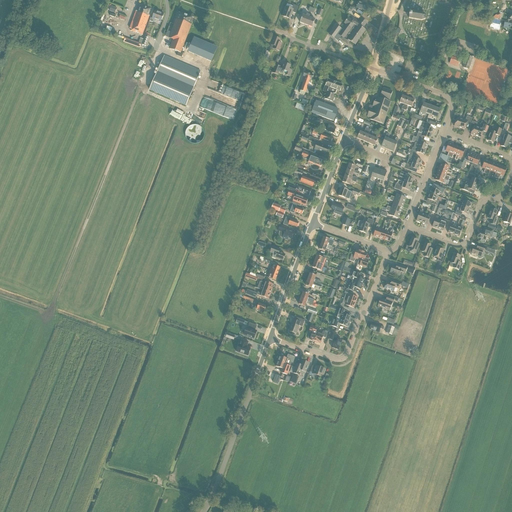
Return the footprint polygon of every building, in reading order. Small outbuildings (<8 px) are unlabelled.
[(367,4),(358,1),(356,8),(364,11),(367,4)] [(293,5),(293,6),(287,4),(283,16),(289,18),(292,12),(296,13),(298,7),(293,5)] [(137,10),(129,31),(138,34),(139,33),(142,34),(143,35),(143,34),(149,16),(148,16),(151,9),(140,5),(138,10),(137,10)] [(161,22),(164,14),(155,10),(152,18),(151,18),(149,21),(153,22),(154,19),(161,22)] [(425,19),(426,15),(423,12),(410,10),(409,18),(421,20),(425,19)] [(193,18),(179,13),(176,20),(176,19),(169,38),(173,39),(169,49),(178,52),(176,55),(181,57),(183,54),(180,53),(193,18)] [(306,25),(309,16),(307,15),(306,16),(303,15),(300,23),(306,25)] [(309,16),(306,25),(312,27),(315,19),(311,18),(312,17),(309,16)] [(351,20),(348,18),(344,23),(346,24),(342,29),(336,25),(329,34),(334,37),(333,38),(338,41),(339,39),(342,41),(343,40),(345,41),(344,42),(347,44),(349,42),(349,41),(355,45),(366,30),(363,28),(367,23),(361,19),(359,22),(352,18),(351,20)] [(140,48),(141,44),(144,35),(143,34),(143,35),(142,34),(138,43),(125,38),(123,42),(140,48)] [(217,43),(193,34),(188,48),(212,57),(217,43)] [(145,35),(144,35),(141,44),(146,46),(150,37),(145,35)] [(279,42),(280,39),(274,37),(272,42),(271,45),(273,46),(273,49),(279,51),(282,43),(279,42)] [(471,57),(467,55),(463,67),(467,69),(471,57)] [(186,106),(200,72),(164,56),(149,90),(186,106)] [(458,65),(460,59),(452,57),(450,62),(458,65)] [(289,69),(290,65),(284,63),(282,69),(280,68),(281,67),(275,65),(272,73),(278,75),(278,74),(278,72),(283,74),(284,71),(287,72),(286,75),(290,77),(292,70),(289,69)] [(299,93),(304,95),(305,92),(308,93),(311,83),(309,82),(310,79),(311,79),(313,75),(305,72),(303,76),(305,77),(299,93)] [(340,91),(342,85),(328,80),(324,91),(327,92),(324,99),(332,102),(337,90),(340,91)] [(227,85),(224,91),(241,96),(243,90),(227,85)] [(387,90),(383,89),(380,96),(381,97),(380,98),(378,97),(377,99),(375,98),(372,106),(371,106),(370,108),(367,117),(371,118),(370,119),(383,124),(391,102),(390,102),(391,98),(393,92),(389,91),(387,90)] [(401,109),(404,110),(408,98),(402,96),(400,103),(404,104),(403,106),(401,109)] [(239,108),(205,97),(203,103),(237,114),(239,108)] [(414,100),(408,98),(404,110),(406,111),(407,107),(407,106),(412,107),(414,100)] [(338,109),(316,101),(312,113),(333,121),(338,109)] [(417,110),(414,117),(418,118),(419,115),(422,116),(422,115),(425,116),(426,113),(429,105),(423,103),(420,111),(417,110)] [(434,107),(429,105),(426,113),(429,114),(427,118),(430,119),(434,107)] [(213,117),(215,114),(200,107),(198,110),(213,117)] [(440,110),(434,107),(430,119),(433,120),(434,116),(437,117),(440,110)] [(454,126),(459,128),(462,120),(459,119),(461,115),(455,113),(453,118),(456,119),(454,126)] [(462,120),(459,128),(464,130),(467,123),(470,124),(472,118),(467,116),(465,120),(462,119),(462,120)] [(475,137),(476,136),(479,128),(476,127),(477,123),(472,121),(470,127),(473,128),(470,135),(475,137)] [(422,122),(419,129),(432,134),(434,129),(426,127),(427,124),(422,122)] [(322,129),(327,130),(327,131),(334,133),(336,127),(329,125),(324,123),(322,129)] [(482,129),(479,128),(476,136),(481,138),(483,131),(486,132),(488,127),(483,125),(482,129)] [(357,138),(363,141),(368,129),(366,128),(364,131),(365,132),(364,133),(360,131),(357,138)] [(499,136),(502,130),(496,128),(494,132),(491,131),(487,140),(493,143),(496,135),(499,136)] [(325,135),(318,132),(319,131),(314,129),(312,133),(317,135),(320,136),(320,138),(323,139),(331,142),(332,138),(325,135)] [(363,141),(369,143),(372,136),(368,135),(368,133),(369,133),(370,130),(368,129),(363,141)] [(419,129),(416,137),(421,139),(423,136),(430,139),(432,134),(419,129)] [(374,131),(372,136),(369,143),(375,146),(378,139),(373,137),(374,135),(375,136),(376,132),(374,131)] [(381,146),(387,149),(391,140),(388,139),(389,135),(387,134),(385,138),(381,146)] [(415,143),(414,145),(426,150),(428,145),(420,142),(421,139),(416,137),(413,136),(411,141),(415,143)] [(506,148),(510,140),(503,137),(500,146),(506,148)] [(394,142),(391,140),(387,149),(393,152),(397,143),(399,139),(396,138),(394,142)] [(326,154),(328,148),(317,143),(315,149),(326,154)] [(449,157),(454,145),(449,143),(445,151),(449,152),(447,156),(449,157)] [(426,150),(414,145),(413,148),(412,148),(410,153),(416,155),(417,152),(424,155),(426,150)] [(456,155),(460,147),(454,145),(449,157),(452,158),(453,154),(456,155)] [(460,147),(456,155),(455,159),(457,160),(459,156),(462,158),(465,149),(460,147)] [(320,167),(322,163),(321,163),(322,160),(310,156),(308,155),(309,154),(303,151),(301,156),(306,158),(305,159),(309,160),(308,162),(320,167)] [(416,155),(408,152),(407,155),(409,156),(408,158),(409,158),(408,161),(420,166),(422,161),(414,158),(416,155)] [(467,161),(472,163),(475,154),(470,152),(467,161)] [(480,156),(475,154),(472,163),(475,164),(474,168),(476,168),(475,171),(478,172),(480,165),(478,164),(480,156)] [(486,174),(490,162),(485,159),(482,168),(485,169),(483,173),(486,174)] [(418,170),(420,166),(408,161),(407,164),(403,162),(401,167),(410,171),(411,168),(418,170)] [(493,172),(496,164),(490,162),(486,174),(488,175),(490,171),(493,172)] [(439,169),(447,172),(451,174),(452,171),(448,170),(449,167),(441,163),(439,169)] [(349,164),(346,170),(354,173),(359,175),(359,172),(356,171),(356,172),(354,171),(356,167),(349,164)] [(497,178),(501,166),(496,164),(493,172),(496,173),(494,177),(497,178)] [(501,166),(497,178),(499,179),(500,175),(504,176),(507,168),(501,166)] [(374,178),(377,179),(380,170),(374,168),(371,177),(370,181),(373,182),(374,178)] [(446,175),(447,172),(439,169),(437,174),(449,179),(450,177),(446,175)] [(299,181),(303,183),(312,187),(315,181),(306,177),(301,176),(303,172),(296,170),(293,176),(300,179),(299,181)] [(346,170),(344,176),(356,180),(357,178),(354,177),(354,178),(352,177),(354,173),(346,170)] [(387,172),(380,170),(377,179),(381,180),(379,184),(382,185),(383,181),(387,172)] [(404,179),(403,182),(411,185),(413,180),(406,177),(408,174),(401,172),(399,177),(404,179)] [(471,181),(470,184),(479,187),(481,182),(473,179),(474,176),(467,173),(466,176),(468,177),(468,178),(468,180),(471,181)] [(448,182),(449,179),(437,174),(434,180),(443,183),(444,180),(448,182)] [(356,183),(356,180),(344,176),(342,182),(349,185),(351,180),(353,181),(352,181),(356,183)] [(401,191),(402,188),(409,191),(411,185),(403,182),(398,180),(397,183),(396,183),(394,189),(401,191)] [(298,190),(301,191),(300,192),(303,193),(302,193),(309,196),(311,190),(305,188),(305,187),(300,184),(298,190)] [(477,192),(479,187),(470,184),(469,187),(463,185),(461,189),(468,192),(469,189),(477,192)] [(431,188),(429,193),(438,197),(439,194),(443,195),(445,190),(438,187),(437,190),(431,188)] [(349,195),(350,192),(348,191),(348,190),(341,188),(338,196),(345,198),(346,194),(349,195)] [(295,193),(289,191),(287,195),(293,197),(292,199),(293,199),(292,203),(300,206),(301,204),(305,206),(308,199),(300,196),(300,198),(294,196),(295,193)] [(437,200),(438,197),(429,193),(427,199),(432,201),(431,204),(437,206),(439,201),(437,200)] [(397,195),(395,200),(404,203),(406,198),(397,195)] [(462,202),(461,206),(470,209),(472,203),(467,201),(468,198),(462,196),(460,202),(462,202)] [(395,200),(393,205),(402,208),(404,203),(395,200)] [(281,206),(273,203),(271,209),(279,212),(281,206)] [(344,208),(341,206),(333,203),(331,209),(334,210),(333,213),(341,216),(344,208)] [(294,213),(295,212),(302,214),(304,210),(296,207),(297,206),(293,204),(290,212),(294,213)] [(347,204),(346,208),(357,212),(359,208),(347,204)] [(393,205),(391,210),(400,214),(402,208),(393,205)] [(468,215),(470,209),(461,206),(460,209),(457,208),(455,213),(461,215),(462,212),(468,215)] [(498,219),(495,218),(497,211),(491,209),(487,218),(491,219),(490,223),(495,225),(498,219)] [(398,219),(400,214),(391,210),(389,215),(398,219)] [(416,221),(422,223),(425,214),(422,213),(422,211),(420,210),(419,212),(416,221)] [(428,216),(425,214),(422,223),(427,225),(430,217),(431,214),(429,213),(428,216)] [(432,227),(438,229),(441,221),(437,219),(438,217),(436,216),(435,218),(432,227)] [(460,227),(457,226),(453,235),(459,237),(466,218),(461,216),(460,219),(463,220),(460,227)] [(283,224),(288,226),(288,224),(293,226),(293,225),(297,227),(299,223),(295,221),(286,217),(283,224)] [(350,220),(344,218),(342,224),(348,226),(350,220)] [(442,218),(441,221),(438,229),(443,231),(446,223),(447,220),(442,218)] [(363,222),(358,221),(357,225),(361,227),(359,231),(365,233),(368,227),(371,228),(374,221),(368,219),(367,223),(363,222)] [(448,233),(453,235),(457,226),(454,225),(455,222),(452,221),(448,233)] [(293,233),(286,230),(287,227),(280,225),(278,231),(280,231),(279,233),(279,235),(280,236),(281,237),(283,238),(282,238),(287,240),(288,238),(291,239),(293,233)] [(378,238),(381,230),(378,228),(379,226),(377,225),(373,236),(378,238)] [(384,240),(387,232),(388,229),(385,228),(385,231),(381,230),(378,238),(384,240)] [(387,232),(384,240),(389,242),(392,234),(392,233),(393,231),(391,230),(390,233),(387,232)] [(495,237),(496,234),(485,230),(484,233),(479,231),(477,237),(481,239),(480,241),(481,242),(482,243),(483,243),(484,243),(485,243),(485,242),(487,236),(491,238),(491,236),(495,237)] [(331,247),(333,241),(323,237),(321,243),(331,247)] [(416,254),(418,247),(415,246),(418,240),(412,237),(408,246),(411,248),(410,251),(416,254)] [(429,258),(431,252),(429,251),(431,245),(425,242),(421,252),(425,253),(424,256),(429,258)] [(331,247),(321,243),(319,249),(325,251),(326,248),(332,250),(333,248),(331,247)] [(474,247),(472,253),(477,255),(477,256),(478,258),(480,259),(483,258),(483,256),(482,253),(483,250),(484,251),(485,247),(478,245),(477,248),(474,247)] [(275,259),(275,258),(283,261),(285,255),(278,252),(279,249),(272,246),(270,252),(273,254),(272,257),(275,259)] [(442,262),(444,257),(442,256),(444,250),(437,247),(434,256),(438,258),(437,260),(442,262)] [(356,259),(358,260),(362,251),(356,249),(354,256),(351,255),(349,260),(354,262),(356,259)] [(367,253),(362,251),(358,260),(357,264),(366,267),(368,261),(365,259),(367,253)] [(459,270),(461,263),(458,262),(460,256),(454,253),(450,263),(454,264),(453,268),(459,270)] [(314,261),(327,266),(328,263),(321,261),(322,257),(317,255),(314,261)] [(326,269),(327,266),(314,261),(312,267),(318,270),(319,266),(326,269)] [(270,271),(278,274),(280,267),(273,265),(272,267),(271,267),(270,271)] [(399,268),(392,266),(390,273),(399,276),(401,272),(404,273),(406,268),(400,265),(399,268)] [(252,271),(250,275),(257,277),(263,280),(265,275),(252,271)] [(278,274),(270,271),(268,275),(269,276),(268,278),(275,280),(278,274)] [(359,274),(354,272),(352,277),(350,276),(349,279),(362,284),(364,279),(358,276),(359,274)] [(316,276),(310,273),(308,280),(320,284),(321,281),(315,279),(316,276)] [(362,284),(349,279),(346,288),(354,291),(355,288),(360,289),(362,284)] [(393,284),(387,281),(384,288),(393,292),(395,287),(399,289),(401,283),(394,280),(393,284)] [(258,288),(258,289),(262,290),(270,293),(272,288),(274,288),(275,285),(264,281),(263,282),(262,282),(261,282),(260,284),(259,284),(258,288)] [(257,293),(247,289),(245,294),(255,298),(257,293)] [(268,299),(270,293),(262,290),(261,293),(258,292),(257,294),(268,299)] [(344,299),(356,303),(357,297),(352,296),(354,293),(345,290),(344,293),(346,293),(344,299)] [(303,292),(301,298),(313,303),(314,300),(308,298),(309,294),(303,292)] [(239,297),(252,301),(254,298),(240,293),(239,297)] [(394,298),(387,296),(386,300),(381,298),(378,306),(388,310),(391,302),(393,303),(394,298)] [(313,303),(301,298),(299,304),(304,306),(306,303),(312,306),(313,303)] [(356,303),(344,299),(342,304),(341,303),(339,307),(345,309),(347,305),(354,308),(356,303)] [(264,312),(266,306),(258,303),(256,302),(255,305),(258,306),(256,309),(264,312)] [(351,316),(342,313),(339,312),(337,317),(340,319),(349,322),(351,316)] [(293,320),(291,325),(289,331),(296,334),(299,326),(302,327),(305,320),(296,317),(295,321),(293,320)] [(349,322),(340,319),(339,321),(333,319),(331,326),(338,329),(340,324),(347,327),(349,322)] [(256,325),(249,323),(247,328),(246,328),(244,335),(253,339),(256,331),(254,331),(256,325)] [(381,326),(372,323),(369,329),(379,333),(380,329),(383,330),(384,327),(381,326)] [(310,340),(315,342),(318,333),(316,332),(318,327),(311,325),(308,332),(312,333),(310,340)] [(394,328),(388,325),(385,333),(392,335),(394,328)] [(318,333),(315,342),(320,344),(323,337),(325,338),(328,331),(325,330),(325,331),(323,331),(321,334),(318,333)] [(334,341),(332,348),(338,350),(342,341),(338,339),(339,337),(335,335),(336,333),(331,331),(328,339),(334,341)] [(248,342),(241,339),(240,344),(239,344),(236,351),(247,356),(250,348),(246,347),(248,342)] [(279,356),(278,361),(286,364),(287,361),(293,363),(295,357),(288,354),(286,358),(279,356)] [(301,371),(305,372),(309,363),(302,360),(300,367),(295,365),(293,373),(299,375),(301,371)] [(285,367),(286,364),(278,361),(276,366),(287,370),(288,368),(285,367)] [(319,366),(319,367),(315,365),(315,367),(312,365),(309,375),(314,377),(315,375),(320,376),(321,374),(323,375),(325,369),(322,368),(322,367),(319,366)]
